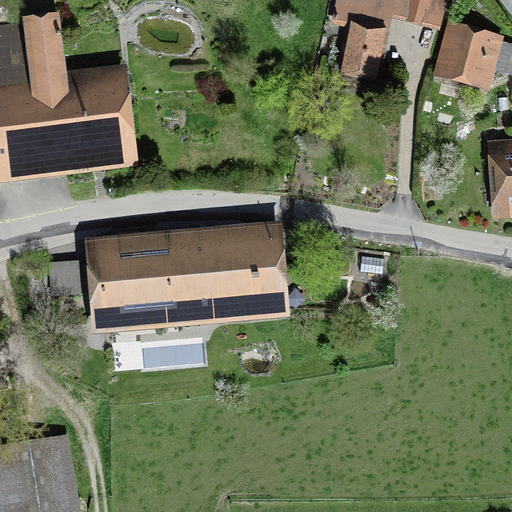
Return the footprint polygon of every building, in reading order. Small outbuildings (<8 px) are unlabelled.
[(359,7),(360,0),(337,0),(334,20),(350,23),(341,71),(377,79),(390,13),(359,7)] [(375,0),(375,2),(409,11),(407,19),(439,27),(445,3),(435,0),(375,0)] [(0,28),(0,166),(128,151),(119,84),(61,91),(58,59),(62,59),(57,19),(29,23),(29,25),(0,28)] [(493,41),(456,31),(445,69),(482,80),(493,41)] [(511,46),(502,44),(495,71),(511,75),(511,46)] [(511,156),(498,158),(501,204),(511,203),(511,156)] [(274,244),(218,249),(223,304),(231,303),(231,309),(279,305),(274,244)] [(101,314),(223,304),(218,249),(96,259),(101,314)] [(78,265),(51,267),(53,295),(80,293),(78,265)] [(76,511),(64,437),(0,447),(0,486),(4,511),(76,511)]
